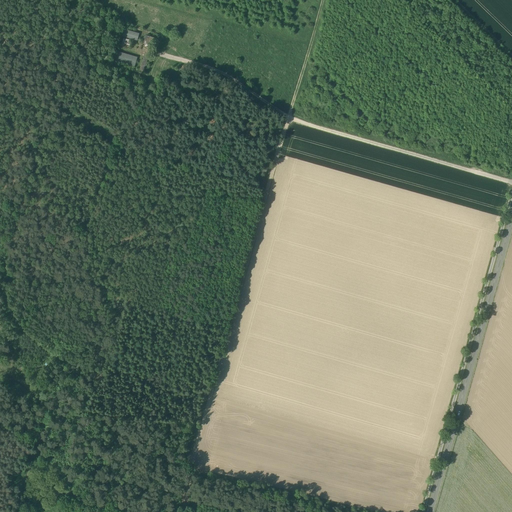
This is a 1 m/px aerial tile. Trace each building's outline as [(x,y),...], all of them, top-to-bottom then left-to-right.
[(138,40),(140,33),(124,28),(122,35),(138,40)] [(154,36),(147,34),(144,42),(151,44),(154,36)] [(130,40),(123,38),(121,46),(123,47),(124,46),(130,48),(131,43),(129,42),(130,40)] [(116,59),(135,65),(138,55),(118,50),(116,59)] [(148,56),(143,54),(139,67),(145,69),(148,56)]
